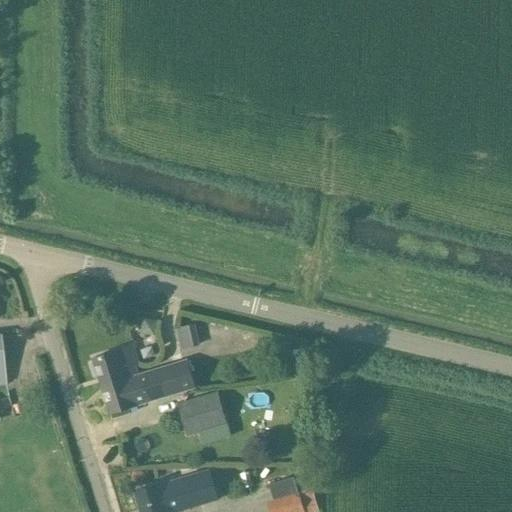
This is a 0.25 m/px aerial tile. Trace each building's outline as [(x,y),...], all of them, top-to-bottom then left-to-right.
[(143,322),(140,336),(155,339),(158,325),(143,322)] [(200,345),(195,324),(176,328),(180,349),(200,345)] [(133,377),(141,374),(133,346),(93,358),(101,383),(132,373),(133,377)] [(290,361),(292,372),(315,369),(313,358),(290,361)] [(154,370),(162,397),(195,387),(186,360),(154,370)] [(154,370),(141,374),(133,377),(132,373),(101,383),(112,419),(130,414),(128,407),(162,397),(154,370)] [(227,424),(217,392),(177,403),(187,436),(227,424)] [(174,511),(217,499),(209,471),(159,485),(159,484),(136,491),(141,511),(174,511)] [(273,499),(266,502),(269,511),(310,511),(318,510),(312,488),(298,492),(273,499)]
